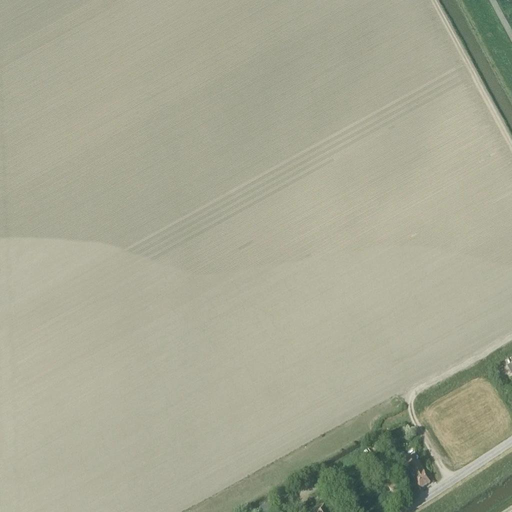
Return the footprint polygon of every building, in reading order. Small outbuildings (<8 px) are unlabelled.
[(406,464),(400,454),(398,455),(396,456),(402,467),(406,464)] [(419,491),(429,485),(415,461),(405,467),(419,491)] [(394,504),(408,495),(401,483),(395,487),(394,485),(386,490),(394,504)] [(333,511),(327,502),(311,511),(333,511)] [(260,509),(261,511),(267,511),(273,508),(270,503),(260,509)]
